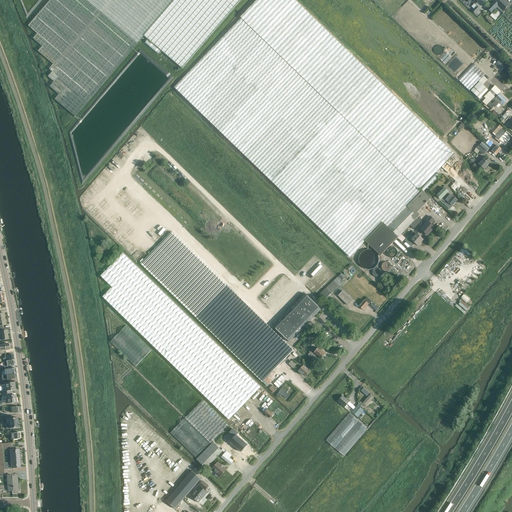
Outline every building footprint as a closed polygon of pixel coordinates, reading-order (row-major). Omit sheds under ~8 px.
[(175,0),(50,0),(28,26),(37,34),(33,39),(42,47),(38,51),(53,64),(49,69),(52,72),(48,77),(54,82),(50,87),(59,95),(55,99),(75,117),(144,36),(175,0)] [(175,0),(144,36),(182,69),(241,0),(175,0)] [(454,154),(294,0),(256,0),(240,17),(241,18),(174,87),(243,154),(297,206),(349,257),(365,240),(384,221),(389,225),(421,192),(419,190),(454,154)] [(491,0),(492,0),(494,2),(487,8),(492,12),(498,6),(503,11),(509,5),(503,0),(491,0)] [(443,35),(407,1),(393,16),(429,51),(443,35)] [(485,75),(454,45),(438,61),(470,91),(485,75)] [(477,96),(485,87),(479,82),(471,91),(477,96)] [(501,91),(495,86),(491,90),(497,95),(501,91)] [(492,100),(495,97),(487,89),(479,98),(487,105),(492,99),(492,100)] [(503,104),(507,101),(499,94),(496,98),(495,97),(492,100),(493,101),(495,99),(496,100),(492,104),(490,107),(492,109),(498,102),(499,103),(500,102),(503,104)] [(509,141),(502,136),(506,132),(504,130),(497,138),(499,139),(499,140),(505,145),(509,141)] [(491,149),(482,141),(477,148),(484,154),(486,152),(487,153),(491,149)] [(497,145),(491,151),(496,155),(501,149),(497,145)] [(486,167),(491,161),(489,160),(489,159),(488,158),(488,157),(487,158),(485,156),(481,162),(486,167)] [(454,183),(452,186),(458,191),(461,189),(454,183)] [(457,200),(451,195),(450,195),(448,193),(449,192),(444,187),(436,195),(441,200),(440,201),(450,209),(457,200)] [(420,215),(417,212),(431,198),(422,190),(421,192),(389,225),(388,227),(398,237),(401,234),(410,225),(414,229),(422,221),(418,217),(420,215)] [(434,227),(431,224),(435,220),(430,216),(426,220),(427,221),(423,225),(424,226),(421,230),(427,235),(434,227)] [(392,244),(398,237),(388,227),(389,225),(384,221),(365,240),(381,255),(392,244)] [(424,240),(420,237),(420,236),(418,234),(417,235),(413,231),(405,241),(412,246),(415,243),(418,246),(424,240)] [(293,350),(171,232),(140,264),(262,382),(293,350)] [(402,242),(406,238),(401,234),(398,237),(398,238),(402,242)] [(116,247),(115,247),(115,246),(114,246),(114,245),(113,245),(112,244),(111,243),(110,243),(109,243),(108,242),(107,242),(106,242),(105,242),(104,243),(103,243),(102,243),(101,244),(100,244),(100,245),(99,245),(99,246),(98,247),(97,248),(97,249),(97,250),(96,250),(96,251),(96,252),(96,253),(96,254),(96,255),(96,256),(97,257),(97,258),(98,259),(98,260),(99,260),(100,261),(101,261),(101,262),(102,262),(103,263),(105,263),(106,263),(107,263),(108,263),(109,263),(110,263),(111,262),(112,262),(113,261),(114,261),(114,260),(115,259),(116,258),(116,257),(117,256),(117,255),(117,254),(117,253),(117,252),(117,251),(117,250),(116,249),(116,248),(116,247)] [(389,257),(390,257),(391,258),(392,258),(393,258),(394,258),(395,257),(396,257),(396,256),(397,256),(397,255),(398,254),(398,253),(398,252),(398,251),(397,250),(397,249),(396,249),(395,248),(394,248),(393,248),(392,248),(391,248),(390,248),(389,249),(389,250),(388,250),(388,251),(388,252),(388,253),(388,254),(388,255),(389,256),(389,257)] [(370,249),(369,249),(368,249),(366,249),(365,250),(364,250),(363,251),(362,252),(361,253),(361,254),(360,255),(360,256),(360,257),(360,258),(360,259),(360,260),(360,261),(360,262),(361,263),(361,265),(362,265),(363,266),(363,267),(364,267),(365,267),(365,268),(366,268),(367,268),(368,268),(369,269),(370,269),(371,269),(372,268),(373,268),(374,268),(375,267),(376,266),(377,266),(377,265),(378,264),(379,263),(379,262),(379,261),(380,260),(380,259),(380,258),(380,257),(379,257),(379,256),(379,255),(378,254),(378,253),(377,252),(377,251),(376,251),(375,250),(374,250),(373,249),(372,249),(371,249),(370,249)] [(261,387),(123,253),(101,276),(112,287),(103,297),(229,420),(261,387)] [(387,262),(386,262),(385,262),(384,262),(383,263),(382,264),(382,265),(382,266),(382,267),(382,268),(382,269),(383,270),(384,270),(384,271),(385,271),(386,271),(387,271),(388,271),(389,271),(390,270),(391,269),(391,268),(391,267),(391,266),(391,265),(391,264),(390,263),(389,263),(389,262),(388,262),(387,262)] [(381,271),(380,270),(379,269),(378,269),(377,268),(376,268),(375,269),(374,269),(373,270),(373,271),(372,272),(372,273),(372,274),(373,274),(373,275),(373,276),(374,276),(375,277),(376,277),(377,277),(378,277),(379,277),(379,276),(380,276),(380,275),(381,275),(381,274),(381,273),(381,272),(381,271)] [(396,277),(396,276),(395,275),(394,275),(394,274),(393,274),(393,273),(392,273),(391,273),(390,272),(389,272),(388,272),(387,272),(386,273),(385,273),(384,273),(383,274),(382,275),(381,276),(381,277),(380,278),(380,279),(380,280),(380,281),(380,282),(380,283),(380,284),(381,285),(381,286),(382,286),(382,287),(383,288),(384,288),(385,289),(386,289),(387,290),(388,290),(389,290),(390,290),(391,289),(392,289),(393,288),(394,288),(395,287),(395,286),(396,286),(396,285),(397,284),(397,283),(397,282),(397,281),(397,280),(397,279),(397,278),(396,277)] [(323,302),(341,284),(343,282),(340,279),(338,277),(318,296),(323,302)] [(353,301),(343,291),(338,296),(348,306),(353,301)] [(287,340),(319,307),(307,296),(275,329),(287,340)] [(363,310),(371,301),(367,297),(359,306),(363,310)] [(467,311),(470,307),(461,299),(456,306),(464,313),(466,311),(467,311)] [(3,328),(0,328),(0,333),(1,340),(8,339),(7,330),(3,331),(3,328)] [(310,341),(313,335),(308,332),(304,337),(310,341)] [(328,350),(333,344),(327,339),(322,345),(328,350)] [(8,344),(0,345),(0,354),(3,353),(3,351),(9,349),(8,344)] [(325,354),(319,348),(318,348),(317,348),(316,349),(317,350),(314,353),(321,359),(321,358),(322,359),(324,357),(323,356),(325,354)] [(310,372),(303,366),(301,369),(298,367),(296,369),(298,372),(302,375),(303,374),(306,376),(310,372)] [(4,384),(4,388),(5,388),(5,391),(1,392),(2,394),(12,393),(12,391),(16,390),(15,383),(4,384)] [(285,385),(279,391),(287,399),(290,395),(287,392),(290,389),(285,385)] [(12,393),(2,394),(2,397),(6,397),(6,400),(6,403),(7,403),(7,404),(17,403),(16,395),(12,395),(12,393)] [(366,406),(374,397),(370,395),(363,404),(366,406)] [(349,402),(342,396),(338,401),(345,407),(349,402)] [(203,401),(187,417),(185,418),(210,443),(212,441),(228,425),(203,401)] [(358,418),(364,411),(360,408),(358,406),(358,405),(352,412),(358,418)] [(274,414),(268,409),(264,413),(266,415),(266,416),(267,417),(268,416),(270,418),(274,414)] [(349,414),(326,441),(345,456),(368,429),(349,414)] [(6,419),(7,424),(6,424),(6,429),(20,428),(19,422),(18,423),(18,418),(6,419)] [(191,467),(150,427),(129,449),(136,455),(123,468),(126,471),(124,473),(142,491),(143,490),(156,503),(168,491),(171,494),(177,487),(175,484),(191,467)] [(233,429),(229,433),(234,437),(230,442),(241,452),(248,445),(237,435),(238,433),(233,429)] [(206,469),(219,455),(223,451),(213,442),(211,444),(196,459),(206,469)] [(4,463),(4,460),(3,449),(11,449),(11,443),(0,443),(0,490),(8,490),(8,492),(13,491),(18,490),(17,476),(12,476),(12,475),(13,475),(13,469),(4,469),(4,463)] [(10,450),(11,459),(20,458),(19,449),(15,450),(15,449),(10,450)] [(126,451),(125,451),(125,452),(124,453),(123,454),(123,455),(123,456),(123,457),(123,458),(124,458),(124,459),(125,460),(126,460),(127,460),(127,461),(128,461),(129,460),(130,460),(131,459),(132,458),(132,457),(132,456),(132,455),(132,454),(132,453),(131,453),(131,452),(130,452),(129,451),(128,451),(127,451),(126,451)] [(234,461),(230,458),(232,455),(227,451),(222,458),(230,465),(234,461)] [(20,458),(11,459),(11,462),(4,463),(4,469),(13,469),(13,468),(16,468),(16,467),(21,467),(20,458)] [(226,470),(218,462),(213,469),(221,476),(226,470)] [(175,509),(201,478),(192,470),(177,487),(171,494),(166,501),(175,509)] [(207,492),(205,490),(206,490),(209,486),(203,481),(199,486),(191,496),(198,502),(207,492)] [(165,511),(159,506),(157,508),(150,502),(140,511),(165,511)]
